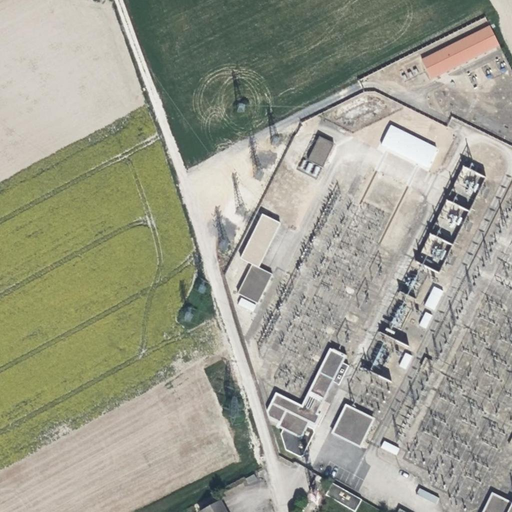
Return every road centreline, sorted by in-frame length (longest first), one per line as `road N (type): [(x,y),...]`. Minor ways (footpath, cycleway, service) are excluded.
road 1 (track): [(117,0),(212,275)]
road 2 (residential): [(212,275),(279,493)]
road 3 (unclassified): [(182,173),(360,85)]
